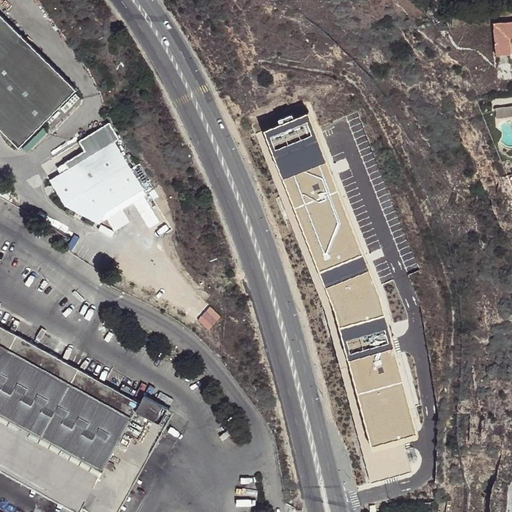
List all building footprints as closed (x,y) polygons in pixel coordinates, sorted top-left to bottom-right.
[(0,126),(20,146),(77,89),(0,13),(0,126)] [(511,21),(493,23),(496,56),(511,54),(509,39),(511,38),(511,21)] [(511,105),(495,107),(496,116),(511,114),(511,105)] [(294,117),(254,133),(325,314),(370,483),(411,473),(368,308),(294,117)] [(49,180),(64,204),(93,220),(107,211),(143,189),(113,140),(49,180)] [(107,211),(93,220),(100,224),(107,211)] [(0,474),(67,511),(79,511),(81,509),(86,511),(118,511),(172,414),(167,411),(168,410),(144,397),(139,405),(0,327),(0,474)]
